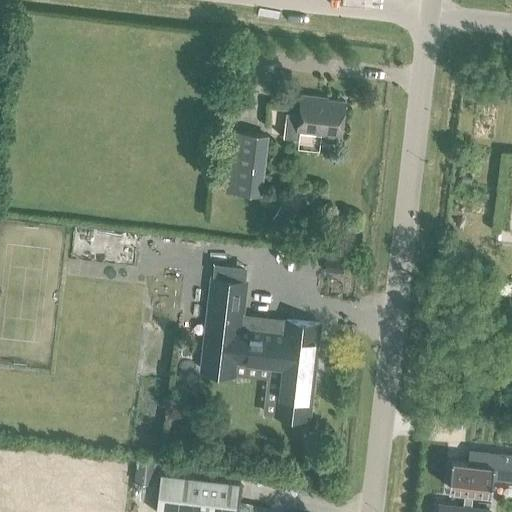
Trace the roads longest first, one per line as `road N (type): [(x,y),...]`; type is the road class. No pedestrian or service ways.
road 1 (residential): [(371,511),(426,16)]
road 2 (residential): [(426,16),(281,0)]
